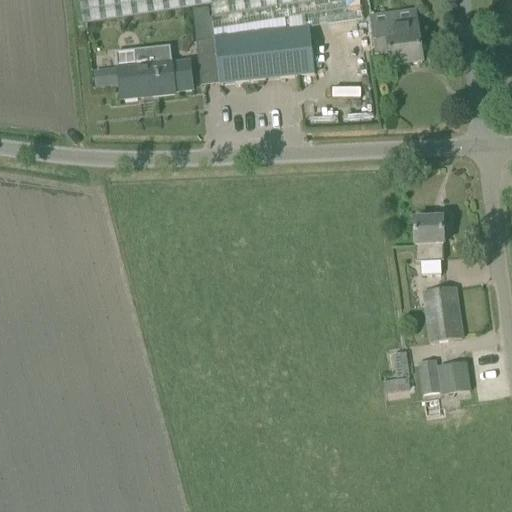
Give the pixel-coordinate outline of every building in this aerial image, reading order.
[(77,0),(82,27),(212,7),(213,20),(287,8),(341,0),(77,0)] [(209,11),(193,13),(196,44),(214,42),(219,88),(315,78),(309,30),(290,33),(287,8),(213,20),(210,20),(209,11)] [(415,11),(371,17),(376,58),(389,56),(391,69),(422,65),(415,11)] [(171,65),(136,68),(134,54),(116,56),(118,71),(120,88),(121,102),(174,97),(174,95),(192,93),(189,64),(171,66),(171,65)] [(120,88),(118,71),(93,74),(95,91),(120,88)] [(442,221),(413,222),(415,265),(443,264),(442,247),(443,247),(442,221)] [(462,342),(455,290),(423,295),(431,346),(462,342)] [(394,380),(407,379),(406,355),(394,356),(394,380)] [(419,366),(423,398),(438,396),(433,364),(419,366)] [(443,399),(470,395),(466,365),(439,370),(443,399)] [(383,382),(383,394),(408,393),(407,381),(383,382)]
